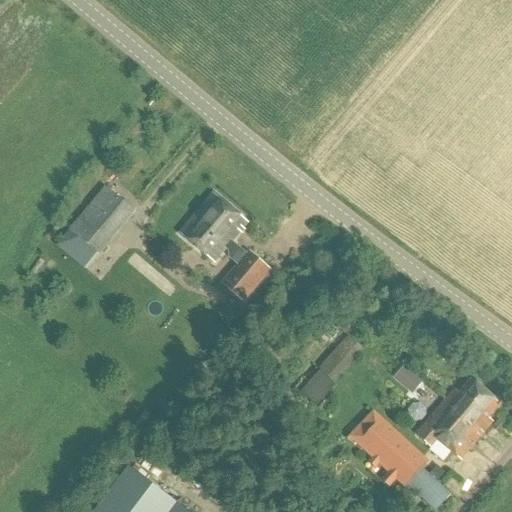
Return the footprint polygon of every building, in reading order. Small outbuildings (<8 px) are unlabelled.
[(101,256),(136,212),(106,187),(69,230),(101,256)] [(237,264),(247,253),(233,242),(248,224),(213,194),(180,233),(215,263),(227,249),(229,251),(229,258),(237,264)] [(237,264),(221,283),(244,303),(272,272),(249,251),(247,253),(237,264)] [(318,369),(320,371),(334,383),(364,350),(349,336),(318,369)] [(394,378),(412,393),(422,382),(404,367),(394,378)] [(320,371),(301,392),(317,406),(335,384),(334,383),(320,371)] [(454,391),(446,400),(465,415),(460,421),(466,426),(465,427),(468,431),(470,429),(476,434),(471,439),(476,443),(494,422),(489,419),(500,405),(470,381),(458,395),(454,391)] [(461,462),(476,443),(471,439),(476,434),(470,429),(468,431),(465,427),(466,426),(460,421),(465,415),(446,400),(416,436),(431,448),(437,442),(461,462)] [(407,486),(407,484),(422,467),(427,462),(373,414),(353,435),(407,486)] [(188,511),(129,467),(95,511),(188,511)] [(422,467),(407,484),(430,506),(438,497),(444,503),(452,495),(422,467)]
